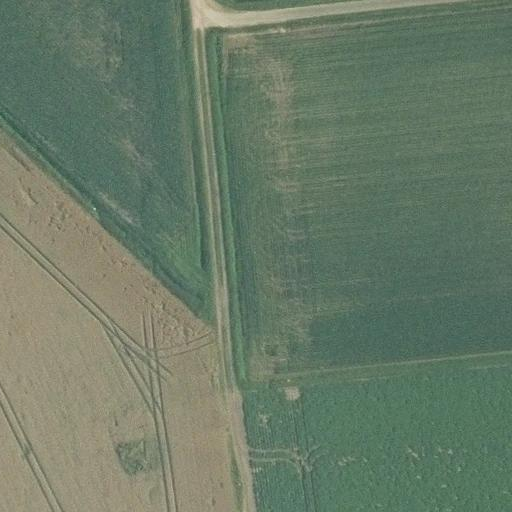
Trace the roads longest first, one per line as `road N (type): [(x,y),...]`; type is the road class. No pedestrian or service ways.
road 1 (track): [(252,511),(222,285),(200,15)]
road 2 (unclassified): [(433,0),(238,22),(200,15),(198,0)]
